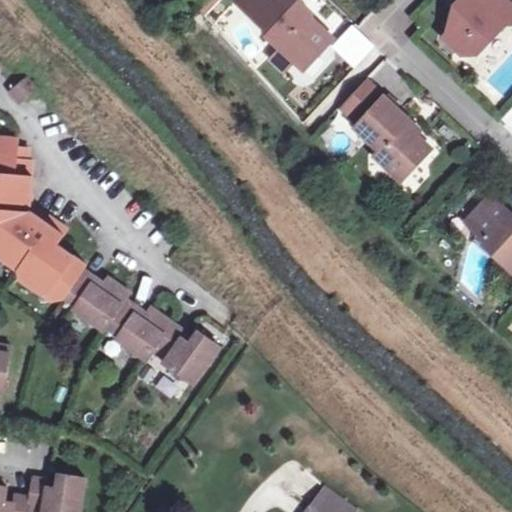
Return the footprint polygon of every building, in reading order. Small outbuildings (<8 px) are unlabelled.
[(302,60),(308,66),(324,49),(287,14),(289,11),(277,0),(238,0),(227,13),(259,43),(256,46),(272,60),(285,72),(288,75),(302,60)] [(439,44),(456,61),(470,59),(499,29),(510,30),(511,27),(511,18),(491,0),(472,0),(471,2),(468,0),(459,0),(448,13),(459,23),(439,44)] [(356,27),(334,48),(360,75),(382,53),(356,27)] [(272,60),(262,71),(275,83),(285,72),(272,60)] [(302,60),(288,75),(295,81),(308,66),(302,60)] [(36,93),(26,80),(9,93),(20,107),(36,93)] [(362,91),(339,116),(357,133),(380,107),(362,91)] [(399,188),(428,157),(402,133),(405,128),(381,106),(380,107),(357,133),(353,137),(376,159),(372,164),(399,188)] [(152,356),(166,365),(162,371),(193,390),(219,349),(198,335),(195,339),(152,312),(148,318),(124,303),(129,296),(105,281),(101,286),(81,274),(86,266),(57,247),(68,230),(55,221),(48,228),(27,215),(30,153),(13,144),(0,142),(0,263),(14,273),(9,282),(47,307),(61,303),(76,312),(73,317),(102,336),(104,333),(114,339),(112,343),(146,365),(152,356)] [(511,281),(511,233),(483,206),(459,232),(489,261),(485,264),(508,286),(511,281)] [(0,395),(4,396),(10,348),(0,346),(0,395)] [(0,511),(75,511),(80,481),(56,478),(55,490),(44,489),(44,481),(29,481),(26,502),(12,501),(11,508),(1,507),(3,491),(0,490),(0,511)] [(360,511),(361,511),(333,491),(317,511),(360,511)]
